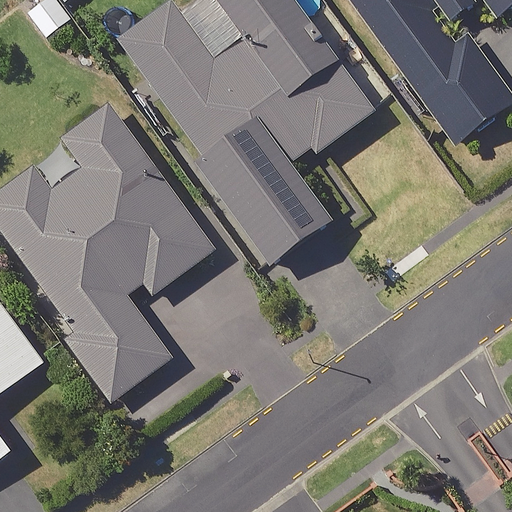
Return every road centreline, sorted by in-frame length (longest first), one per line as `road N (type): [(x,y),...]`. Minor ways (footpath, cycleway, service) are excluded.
road 1 (residential): [(389,365),(188,511)]
road 2 (residential): [(502,511),(389,365)]
road 3 (residential): [(434,333),(511,431)]
